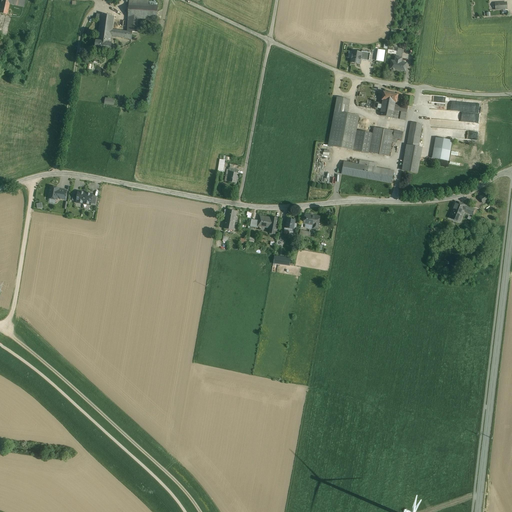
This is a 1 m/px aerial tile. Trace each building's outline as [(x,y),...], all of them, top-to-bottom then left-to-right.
[(141,0),(129,0),(128,18),(129,18),(138,19),(157,20),(158,6),(141,5),(141,0)] [(0,13),(7,15),(8,9),(9,7),(9,6),(10,4),(2,2),(0,9),(0,13)] [(115,17),(101,15),(98,36),(112,38),(112,36),(113,30),(115,17)] [(138,19),(129,18),(128,32),(132,32),(137,32),(138,19)] [(128,32),(127,32),(113,30),(112,36),(123,38),(132,39),(132,32),(128,32)] [(112,38),(98,36),(97,41),(96,41),(95,48),(111,50),(112,44),(111,43),(112,38)] [(403,49),(389,47),(388,50),(389,50),(388,53),(396,54),(396,57),(402,58),(403,49)] [(362,53),(353,52),(351,63),(360,64),(361,60),(362,53)] [(371,53),(362,52),(362,53),(361,60),(369,61),(371,53)] [(395,62),(392,61),(390,70),(391,70),(392,71),(394,72),(395,70),(406,72),(407,64),(406,63),(401,63),(398,62),(395,62)] [(398,95),(384,92),(382,100),(383,100),(396,102),(395,102),(397,103),(398,95)] [(396,102),(383,100),(383,105),(382,110),(381,116),(393,118),(394,110),(398,111),(403,111),(407,112),(408,105),(412,106),(414,97),(408,96),(406,107),(395,105),(395,102),(396,102)] [(116,98),(106,97),(105,104),(115,105),(116,98)] [(349,100),(338,98),(329,145),(354,150),(357,130),(360,117),(347,115),(349,100)] [(479,124),(481,105),(442,102),(441,109),(431,109),(430,118),(434,119),(433,127),(465,130),(460,131),(460,133),(464,133),(465,135),(465,138),(467,138),(466,135),(469,136),(472,135),(469,134),(469,131),(470,131),(475,131),(476,131),(476,130),(479,129),(479,127),(476,127),(476,125),(473,124),(475,123),(479,124)] [(422,124),(411,123),(403,170),(410,172),(417,173),(419,164),(422,148),(418,147),(422,124)] [(394,131),(374,127),(373,133),(369,153),(390,156),(392,142),(393,139),(393,138),(402,140),(403,132),(394,131)] [(369,153),(373,133),(357,130),(354,150),(369,153)] [(452,141),(439,139),(435,159),(438,159),(448,161),(452,141)] [(360,161),(359,165),(345,163),(342,175),(393,185),(396,172),(377,169),(378,165),(360,161)] [(238,174),(231,172),(230,172),(229,182),(236,183),(238,174)] [(57,188),(51,187),(50,193),(49,194),(48,196),(49,197),(49,198),(57,200),(57,198),(65,199),(67,191),(66,191),(66,192),(58,191),(57,189),(57,188)] [(81,193),(79,192),(78,194),(77,201),(77,203),(84,204),(86,193),(84,193),(83,194),(82,193),(81,193)] [(89,195),(88,195),(88,194),(86,193),(84,204),(91,205),(91,204),(92,197),(93,195),(90,194),(89,195)] [(485,194),(480,197),(483,203),(488,200),(485,194)] [(466,206),(456,202),(450,218),(460,222),(464,211),(466,206)] [(237,212),(228,210),(224,229),(234,230),(235,226),(237,212)] [(320,217),(316,216),(306,215),(304,223),(314,225),(313,229),(318,229),(320,217)] [(473,215),(471,220),(474,222),(472,225),(477,227),(481,218),(476,216),(473,215)] [(272,218),(260,216),(259,221),(258,226),(271,229),(273,218),(272,218)] [(278,219),(272,218),(273,218),(271,229),(270,233),(275,234),(278,219)] [(259,221),(252,219),(251,227),(258,228),(258,226),(259,221)] [(296,220),(287,219),(286,224),(285,224),(285,228),(294,230),(295,224),(296,220)] [(291,259),(280,257),(280,264),(290,265),(291,259)]
